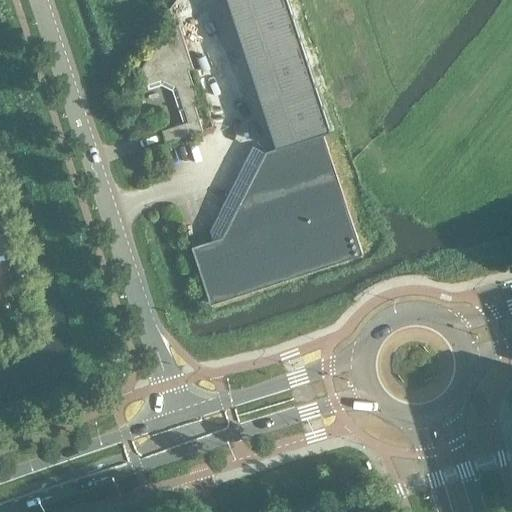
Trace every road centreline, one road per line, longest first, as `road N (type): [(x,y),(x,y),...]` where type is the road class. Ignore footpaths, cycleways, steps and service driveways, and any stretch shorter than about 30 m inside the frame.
road 1 (secondary): [(6,511),(135,466),(373,399)]
road 2 (unclassified): [(141,307),(36,0)]
road 3 (secondary): [(364,355),(180,418)]
road 4 (secondary): [(180,418),(0,481)]
